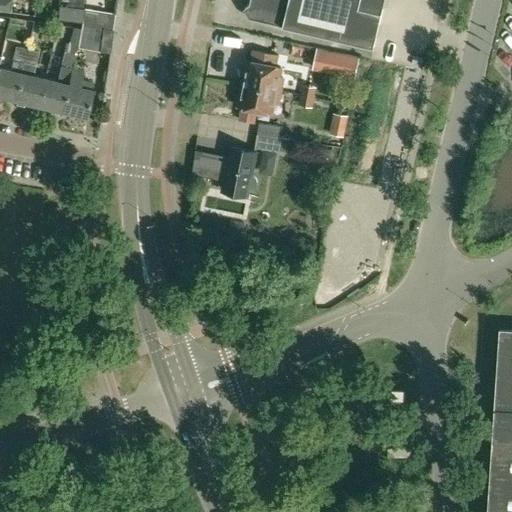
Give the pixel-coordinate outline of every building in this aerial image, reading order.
[(252,14),(251,18),(251,19),(319,35),(374,48),(376,40),(385,0),(250,0),(249,4),(246,7),(247,8),(248,7),(252,14)] [(63,20),(65,5),(59,4),(56,19),(63,20)] [(84,8),(81,24),(81,25),(112,30),(113,26),(114,18),(115,13),(84,8)] [(109,53),(112,30),(81,25),(77,48),(86,49),(93,50),(101,51),(109,53)] [(56,81),(44,78),(37,106),(61,112),(68,84),(71,69),(77,45),(69,43),(66,42),(56,81)] [(22,63),(26,49),(15,46),(12,60),(22,63)] [(314,67),(314,68),(354,76),(358,56),(318,48),(314,67)] [(13,100),(37,106),(44,78),(34,75),(33,75),(38,52),(26,49),(22,63),(20,72),(13,100)] [(248,60),(243,83),(282,90),(284,78),(279,77),(281,66),(277,65),(279,55),(253,50),(251,60),(248,60)] [(9,69),(0,67),(0,96),(13,100),(20,72),(22,63),(12,60),(9,69)] [(85,118),(85,117),(92,89),(93,84),(81,80),(83,72),(71,69),(68,84),(61,112),(84,117),(84,118),(85,118)] [(283,91),(282,90),(243,83),(239,106),(242,107),(240,119),(254,122),(256,109),(272,112),(274,103),(280,104),(283,91)] [(302,94),(314,97),(316,86),(304,84),(302,94)] [(314,97),(302,94),(300,105),(312,107),(314,97)] [(348,116),(333,114),(329,134),(344,137),(348,116)] [(260,122),(258,134),(280,137),(281,126),(260,122)] [(280,137),(258,134),(256,148),(287,152),(297,154),(299,140),(280,137)] [(227,182),(225,192),(248,196),(250,188),(252,188),(254,187),(256,186),(257,180),(256,177),(254,176),(252,175),(257,151),(231,146),(224,181),(227,182)] [(332,149),(322,150),(318,159),(324,167),(334,166),(338,157),(332,149)] [(499,350),(494,436),(489,511),(511,511),(511,327),(501,327),(499,350)]
